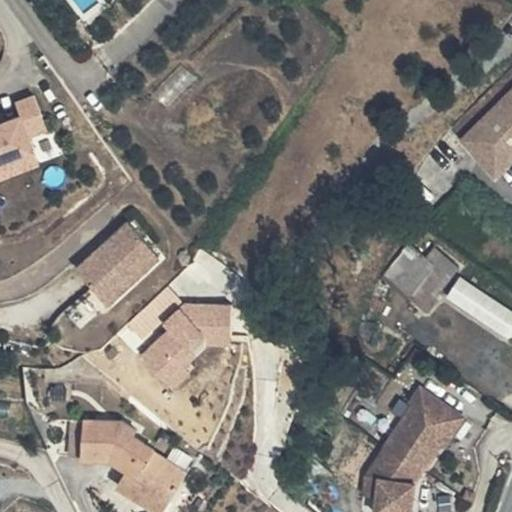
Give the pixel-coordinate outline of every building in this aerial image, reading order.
[(184,61),(155,91),(170,106),(199,76),(184,61)] [(24,113),(0,121),(0,164),(39,150),(34,135),(50,129),(37,93),(20,99),(24,113)] [(511,166),(511,94),(457,152),(493,186),(511,166)] [(121,230),(69,275),(99,310),(151,265),(121,230)] [(511,304),(463,275),(449,297),(511,335),(511,304)] [(152,336),(187,301),(171,284),(135,319),(152,336)] [(404,320),(416,329),(437,298),(417,284),(410,295),(413,297),(407,307),(411,311),(404,320)] [(237,345),(236,301),(169,304),(170,335),(155,335),(157,383),(195,381),(194,346),(237,345)] [(459,423),(412,398),(404,413),(407,415),(440,433),(432,448),(439,452),(443,454),(459,423)] [(407,415),(382,462),(402,474),(391,493),(380,493),(379,511),(415,511),(416,493),(439,452),(432,448),(440,433),(407,415)] [(140,500),(158,511),(160,511),(179,484),(145,462),(146,458),(126,445),(130,440),(116,430),(76,429),(74,470),(98,470),(115,482),(110,491),(134,506),(140,500)] [(391,493),(402,474),(382,462),(366,492),(365,511),(375,511),(379,511),(380,493),(391,493)] [(134,506),(110,491),(106,498),(128,511),(158,511),(140,500),(134,506)]
